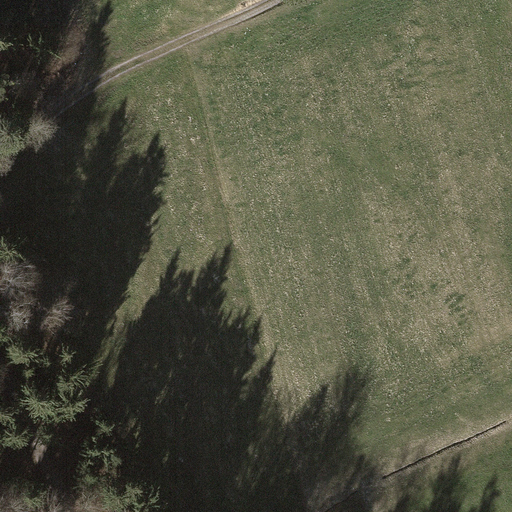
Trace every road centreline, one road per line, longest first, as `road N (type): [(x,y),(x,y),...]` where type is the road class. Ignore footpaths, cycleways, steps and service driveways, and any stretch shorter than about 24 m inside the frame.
road 1 (track): [(271,0),(141,61),(0,170)]
road 2 (track): [(0,361),(68,511)]
